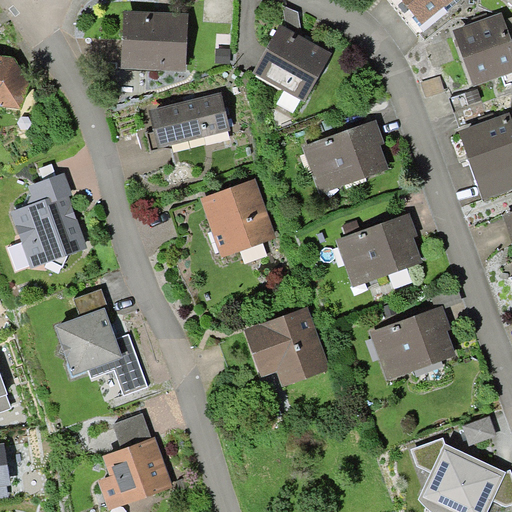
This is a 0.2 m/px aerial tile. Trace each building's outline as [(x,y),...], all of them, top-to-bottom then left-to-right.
[(402,0),(422,24),(444,6),(445,7),(453,0),(402,0)] [(460,0),(453,0),(445,7),(448,11),(460,0)] [(286,26),(302,36),(298,12),(283,5),(286,26)] [(190,14),(125,11),(122,68),(187,72),(190,14)] [(473,22),(453,30),(474,86),(511,72),(511,40),(510,35),(505,20),(502,12),(489,17),(473,22)] [(489,17),(488,12),(472,18),(473,22),(489,17)] [(281,23),(253,72),(304,101),(332,53),(302,36),(286,26),(281,23)] [(230,49),(216,48),(216,62),(230,63),(230,49)] [(14,56),(0,54),(0,105),(21,107),(30,82),(14,56)] [(450,97),(459,127),(487,117),(477,88),(450,97)] [(222,92),(149,110),(154,132),(158,148),(231,130),(222,92)] [(511,117),(510,112),(459,131),(483,200),(511,189),(511,117)] [(376,119),(302,146),(319,194),(389,168),(380,144),(384,143),(376,119)] [(147,133),(151,152),(159,150),(158,148),(154,132),(147,133)] [(28,186),(34,202),(50,197),(52,202),(69,196),(72,194),(65,173),(28,186)] [(255,179),(200,199),(222,257),(276,237),(255,179)] [(34,202),(10,211),(22,242),(30,266),(31,268),(53,260),(68,255),(88,248),(69,196),(52,202),(50,197),(34,202)] [(347,235),(336,239),(353,287),(423,261),(414,237),(418,235),(410,212),(361,230),(347,235)] [(511,212),(502,216),(511,241),(511,212)] [(347,235),(361,230),(357,219),(342,225),(347,235)] [(15,271),(30,266),(22,242),(8,247),(15,271)] [(63,267),(68,255),(53,260),(63,267)] [(429,294),(435,308),(443,305),(444,308),(463,301),(456,284),(429,294)] [(74,298),(80,316),(104,307),(106,311),(110,309),(102,288),(74,298)] [(397,313),(393,303),(382,308),(387,317),(397,313)] [(435,308),(369,332),(387,380),(415,370),(441,360),(456,355),(447,330),(451,328),(444,308),(443,305),(435,308)] [(308,306),(244,329),(261,377),(277,371),(283,386),(331,369),(308,306)] [(80,316),(55,325),(74,374),(88,369),(122,356),(116,338),(106,311),(104,307),(80,316)] [(129,334),(116,338),(122,356),(88,369),(91,378),(114,369),(124,395),(148,386),(129,334)] [(443,366),(441,360),(415,370),(417,376),(443,366)] [(8,393),(0,372),(0,412),(11,408),(6,394),(8,393)] [(113,424),(122,449),(151,438),(142,413),(113,424)] [(489,416),(462,426),(469,445),(496,436),(489,416)] [(155,436),(151,438),(122,449),(102,456),(110,476),(97,481),(108,511),(173,487),(155,436)] [(431,472),(419,498),(434,511),(486,511),(493,499),(507,506),(511,503),(511,471),(511,470),(506,472),(445,443),(444,437),(411,449),(417,466),(431,472)] [(5,443),(0,443),(0,499),(9,498),(7,486),(11,485),(5,443)]
